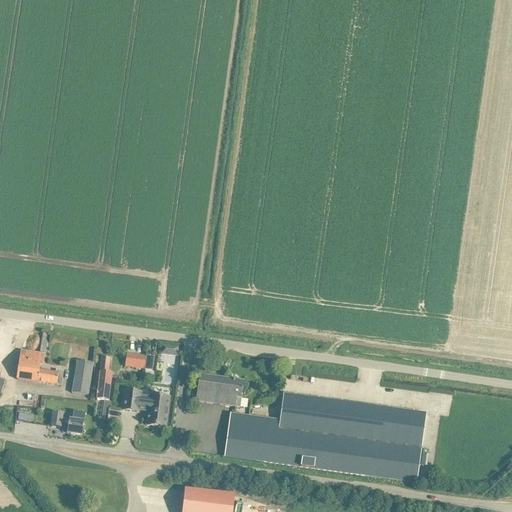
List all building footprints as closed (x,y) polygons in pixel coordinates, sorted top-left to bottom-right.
[(43,334),(40,353),(45,354),(48,335),(43,334)] [(162,347),(162,354),(177,356),(177,348),(162,347)] [(43,365),(45,355),(20,351),(16,380),(56,386),(57,386),(61,386),(63,372),(56,370),(55,374),(39,372),(40,365),(43,365)] [(134,356),(132,368),(144,369),(146,357),(134,356)] [(146,357),(144,370),(152,371),(154,358),(146,357)] [(111,375),(108,375),(108,374),(110,359),(102,358),(100,374),(99,374),(98,384),(99,384),(98,394),(97,393),(96,396),(97,396),(97,401),(108,402),(110,386),(111,379),(111,375)] [(88,396),(93,364),(77,362),(72,394),(88,396)] [(199,376),(195,403),(235,408),(240,409),(241,400),(243,382),(199,376)] [(125,392),(122,411),(138,413),(138,409),(148,411),(146,426),(165,429),(169,399),(150,397),(150,401),(140,400),(141,394),(125,392)] [(416,484),(426,415),(283,395),(280,422),(230,415),(224,457),(416,484)] [(255,406),(258,401),(253,397),(249,403),(255,406)] [(69,421),(62,420),(63,416),(52,415),(51,427),(61,428),(61,425),(68,426),(67,434),(82,436),(84,422),(69,420),(69,421)] [(232,511),(234,497),(184,491),(182,511),(232,511)]
